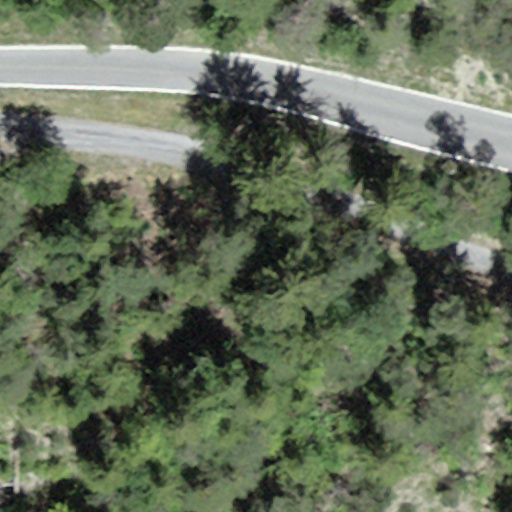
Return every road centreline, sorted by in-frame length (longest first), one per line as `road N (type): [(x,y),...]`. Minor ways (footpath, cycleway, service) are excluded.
road 1 (track): [(0,122),(212,155),(302,180),(511,269)]
road 2 (unclassified): [(0,66),(199,73),(511,140)]
